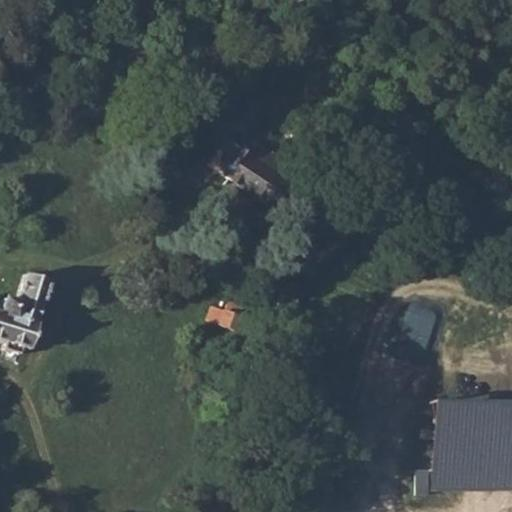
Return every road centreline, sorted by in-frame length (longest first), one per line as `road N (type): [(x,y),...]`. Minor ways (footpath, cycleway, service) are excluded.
road 1 (track): [(317,511),(395,292),(426,280),(482,289),(511,308)]
road 2 (track): [(0,370),(30,399),(61,511)]
